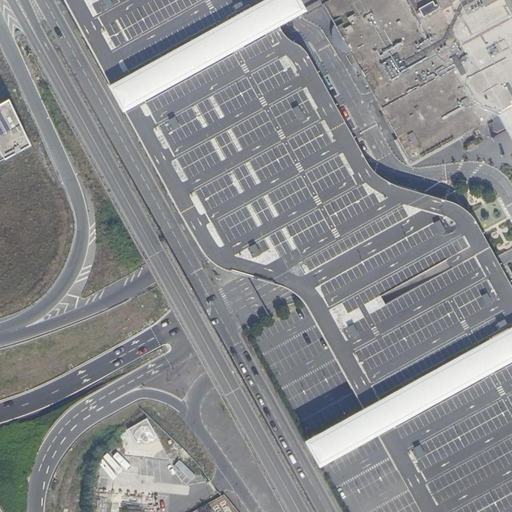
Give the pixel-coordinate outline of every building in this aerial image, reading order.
[(64,0),(200,256),(215,268),(230,274),(270,286),(284,290),(298,300),(305,310),(417,511),(511,511),(511,293),(473,222),(461,211),(447,205),(391,188),(374,177),(364,165),(306,59),(300,50),(289,44),(282,38),(265,9),(263,1),(262,0),(64,0)] [(511,0),(321,0),(332,21),(331,22),(330,31),(332,38),(337,45),(341,48),(349,51),(408,160),(491,114),(493,119),(489,122),(493,130),(506,124),(508,128),(511,135),(511,0)] [(0,158),(29,144),(7,100),(0,102),(0,158)] [(511,135),(508,128),(496,134),(506,153),(511,149),(511,135)] [(0,264),(47,238),(30,207),(0,224),(0,264)] [(154,430),(150,423),(118,439),(122,447),(154,430)]
